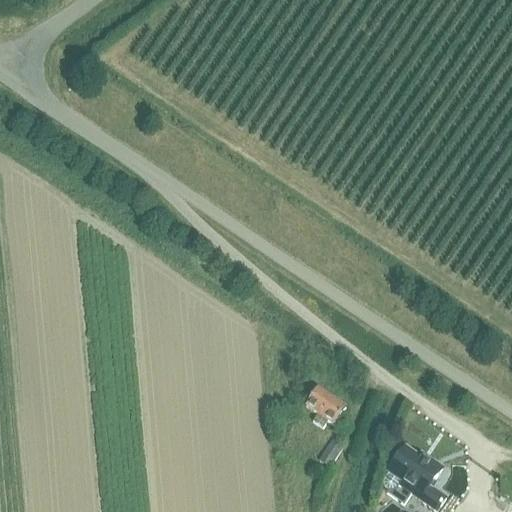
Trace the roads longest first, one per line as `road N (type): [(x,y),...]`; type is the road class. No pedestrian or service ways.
road 1 (unclassified): [(511,409),(3,78)]
road 2 (unclassified): [(3,78),(107,0)]
